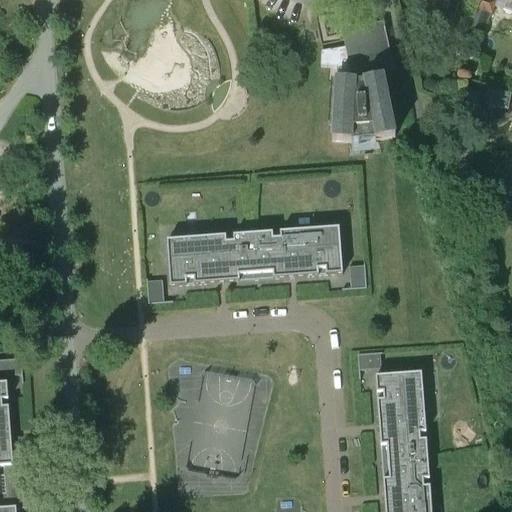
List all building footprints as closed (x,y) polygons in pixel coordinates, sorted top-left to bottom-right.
[(470,35),(482,37),(495,0),(477,0),(474,9),(470,35)] [(511,0),(506,0),(502,11),(511,14),(511,0)] [(335,83),(332,144),(352,145),(375,144),(394,140),(382,80),(378,81),(377,75),(392,72),(383,27),(359,32),(361,39),(345,42),(346,49),(321,55),(320,69),(336,70),(336,83),(335,83)] [(484,107),(507,111),(510,95),(487,91),(484,107)] [(436,103),(433,125),(455,128),(458,105),(436,103)] [(465,146),(452,146),(452,161),(465,161),(465,146)] [(496,203),(511,203),(511,189),(497,189),(496,203)] [(342,277),(339,230),(325,231),(325,232),(301,234),(302,240),(205,247),(204,241),(180,243),(180,242),(167,243),(170,289),(342,277)] [(366,291),(365,267),(364,267),(364,272),(350,273),(350,269),(349,270),(350,291),(342,292),(342,293),(366,291)] [(164,305),(163,283),(162,283),(162,287),(148,288),(147,282),(146,282),(148,307),(173,305),(173,304),(164,305)] [(377,371),(376,357),(382,357),(382,356),(358,358),(359,382),(360,382),(360,373),(381,372),(381,371),(377,371)] [(23,386),(21,361),(0,362),(0,363),(3,363),(3,378),(0,377),(0,378),(21,377),(22,386),(23,386)] [(425,511),(418,414),(424,414),(422,390),(423,390),(422,376),(375,379),(384,511),(431,511),(425,511)] [(16,511),(34,511),(31,465),(13,467),(7,385),(0,385),(0,511),(16,511)]
